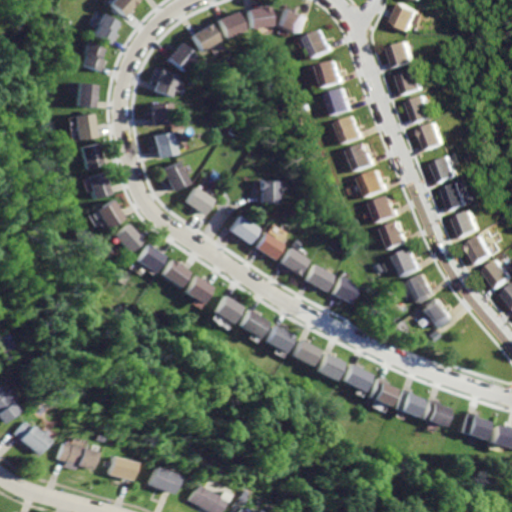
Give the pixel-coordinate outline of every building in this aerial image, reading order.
[(113,0),(110,4),(124,16),(138,0),(113,0)] [(404,2),(394,21),(411,30),(421,12),(404,2)] [(269,5),(271,24),(250,27),(248,9),(269,5)] [(284,7),(277,24),(298,32),(305,16),(284,7)] [(236,10),(217,18),(225,36),(244,28),(236,10)] [(104,13),(93,34),(108,42),(119,21),(104,13)] [(209,22),(190,33),(199,49),(219,38),(209,22)] [(321,29),(305,38),(316,58),(333,50),(321,29)] [(87,41),(79,64),(97,70),(105,47),(87,41)] [(180,41),(167,57),(183,71),(197,56),(180,41)] [(390,47),(396,67),(416,61),(409,41),(390,47)] [(336,60),(318,66),(325,87),(343,82),(336,60)] [(161,68),(153,90),(170,96),(178,74),(161,68)] [(399,74),(406,94),(425,88),(418,68),(399,74)] [(78,82),(75,104),(93,106),(96,84),(78,82)] [(345,88),(327,93),(334,115),(352,109),(345,88)] [(425,96),(408,102),(417,123),(433,117),(425,96)] [(149,103),(151,124),(172,123),(171,102),(149,103)] [(73,115),(77,138),(96,136),(92,113),(73,115)] [(353,116),(336,122),(345,143),(361,137),(353,116)] [(435,124),(420,130),(428,150),(443,144),(435,124)] [(153,135),(157,156),(175,152),(171,131),(153,135)] [(79,147),(84,169),(101,165),(96,143),(79,147)] [(364,143),(348,149),(356,170),(372,163),(364,143)] [(451,156),(433,164),(441,183),(459,176),(451,156)] [(177,160),(161,168),(172,190),(187,182),(177,160)] [(376,169),(357,177),(366,197),(384,189),(376,169)] [(103,172),(85,177),(91,199),(109,193),(103,172)] [(262,179),(261,197),(261,201),(280,202),(280,180),(262,179)] [(462,182),(444,190),(453,212),(471,205),(462,182)] [(195,186),(184,202),(202,214),(213,198),(195,186)] [(387,195),(369,203),(377,223),(396,215),(387,195)] [(113,199),(95,210),(106,228),(123,218),(113,199)] [(475,210),(457,218),(465,237),(483,229),(475,210)] [(239,215),(230,230),(250,242),(259,227),(239,215)] [(397,220),(379,228),(388,249),(406,241),(397,220)] [(126,224),(112,237),(126,252),(140,239),(126,224)] [(266,232),(257,248),(276,259),(285,243),(266,232)] [(486,235),(470,244),(482,264),(498,255),(486,235)] [(145,243),(134,259),(153,271),(163,255),(145,243)] [(291,246),(281,262),(300,274),(310,257),(291,246)] [(408,247),(392,255),(401,275),(418,268),(408,247)] [(170,258),(160,274),(178,286),(188,270),(170,258)] [(511,270),(501,258),(487,271),(503,288),(511,280),(511,270)] [(315,262),(306,280),(326,291),(336,274),(315,262)] [(194,274),(183,292),(201,302),(211,285),(194,274)] [(421,274),(406,283),(417,302),(432,293),(421,274)] [(341,275),(334,293),(354,302),(362,284),(341,275)] [(224,294),(213,311),(230,322),(241,305),(224,294)] [(438,298),(424,311),(438,326),(452,314),(438,298)] [(246,308),(236,324),(258,338),(268,322),(246,308)] [(273,325),(265,341),(285,351),(293,335),(273,325)] [(435,327),(427,335),(433,341),(441,333),(435,327)] [(299,337),(291,354),(310,364),(319,347),(299,337)] [(324,352),(316,370),(336,379),(344,361),(324,352)] [(351,364),(343,380),(365,390),(373,373),(351,364)] [(379,376),(369,397),(388,405),(396,387),(387,382),(388,380),(379,376)] [(402,388),(395,408),(416,416),(422,398),(412,394),(412,392),(402,388)] [(0,394),(0,422),(14,409),(0,394)] [(429,397),(422,418),(442,426),(449,408),(437,403),(438,400),(429,397)] [(466,411),(460,431),(482,438),(487,421),(476,417),(477,414),(466,411)] [(19,420),(9,434),(34,452),(44,438),(19,420)] [(494,424),(489,442),(508,448),(511,436),(511,426),(503,423),(502,427),(494,424)] [(56,441),(53,459),(71,463),(71,465),(86,468),(89,450),(77,448),(77,445),(56,441)] [(106,456),(101,474),(125,480),(130,461),(106,456)] [(147,466),(141,483),(164,492),(171,475),(147,466)] [(189,484),(180,500),(200,511),(209,511),(217,500),(189,484)]
